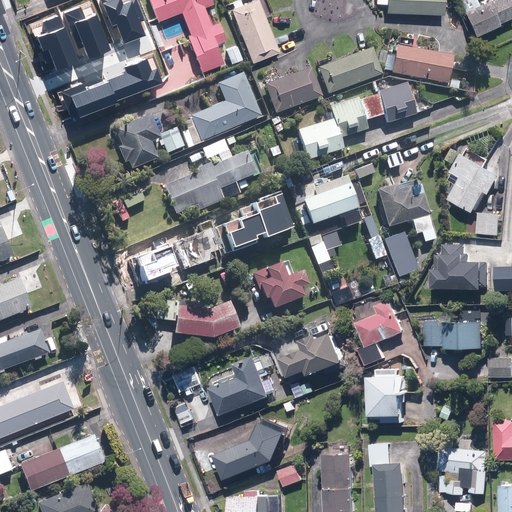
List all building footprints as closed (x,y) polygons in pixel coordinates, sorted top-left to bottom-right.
[(134,0),(125,0),(121,2),(119,0),(100,0),(111,25),(114,24),(121,42),(143,33),(138,23),(143,21),(134,0)] [(219,21),(211,24),(204,6),(213,3),(212,0),(149,0),(158,21),(182,11),(191,34),(188,35),(202,71),(224,62),(217,43),(226,39),(219,21)] [(259,0),(253,0),(232,9),(253,62),(280,51),(259,0)] [(444,14),(444,0),(387,0),(387,11),(444,14)] [(511,3),(510,0),(486,0),(479,4),(477,0),(460,0),(465,10),(464,11),(475,36),(500,24),(499,22),(511,16),(511,3)] [(70,19),(85,56),(107,47),(92,10),(70,19)] [(53,68),(74,59),(58,22),(38,31),(53,68)] [(454,55),(397,45),(392,73),(448,84),(454,55)] [(242,59),(237,46),(226,50),(232,63),(242,59)] [(372,48),(318,67),(328,94),(382,75),(372,48)] [(64,90),(74,114),(158,80),(148,54),(121,65),(122,67),(64,90)] [(322,96),(311,67),(265,84),(276,113),(322,96)] [(261,115),(243,73),(218,83),(225,101),(190,116),(201,141),(261,115)] [(378,91),(379,94),(359,100),(358,98),(330,107),(333,119),(298,130),(307,160),(344,149),(341,138),(368,129),(365,121),(385,114),(388,123),(416,114),(406,82),(378,91)] [(115,129),(122,146),(118,147),(125,163),(129,161),(132,169),(158,158),(151,141),(160,138),(150,114),(115,129)] [(279,116),(271,119),(277,135),(284,132),(279,116)] [(184,146),(177,127),(160,134),(168,153),(184,146)] [(224,140),(202,149),(206,159),(228,150),(224,140)] [(224,200),(219,189),(256,173),(247,151),(164,185),(176,214),(197,205),(199,210),(224,200)] [(464,177),(451,199),(475,212),(487,191),(491,194),(502,175),(464,153),(453,171),(464,177)] [(349,183),(302,200),(311,224),(358,208),(349,183)] [(388,227),(411,220),(416,234),(432,229),(428,215),(429,214),(423,194),(421,194),(418,183),(397,190),(395,184),(377,189),(388,227)] [(253,204),(264,237),(295,226),(281,190),(251,201),(253,204)] [(142,193),(124,201),(127,208),(145,200),(142,193)] [(223,248),(225,254),(264,240),(264,237),(253,204),(240,209),(242,216),(215,226),(223,248)] [(134,224),(125,206),(117,210),(127,228),(134,224)] [(341,216),(344,227),(360,222),(357,211),(341,216)] [(500,235),(501,214),(481,212),(479,233),(500,235)] [(215,226),(212,220),(199,225),(202,232),(174,243),(184,269),(214,258),(212,252),(223,248),(215,226)] [(316,225),(303,231),(309,246),(323,240),(316,225)] [(0,261),(13,256),(1,226),(0,226),(0,261)] [(386,240),(400,276),(420,269),(406,232),(386,240)] [(179,266),(166,236),(152,242),(155,249),(129,260),(140,285),(170,273),(168,270),(179,266)] [(489,286),(489,261),(471,261),(471,253),(466,253),(466,244),(445,244),(445,254),(438,254),(438,268),(436,268),(436,287),(485,288),(485,286),(489,286)] [(308,284),(302,270),(287,276),(281,262),(253,273),(264,302),(270,300),(276,317),(298,309),(294,299),(304,296),(300,287),(308,284)] [(511,289),(511,265),(498,266),(498,290),(511,289)] [(329,290),(340,286),(337,275),(325,280),(329,290)] [(0,320),(33,307),(20,277),(0,285),(0,320)] [(347,285),(332,292),(336,303),(352,296),(347,285)] [(368,365),(386,357),(379,342),(406,331),(393,300),(378,306),(381,313),(358,323),(368,345),(361,348),(368,365)] [(213,338),(239,327),(229,301),(208,309),(177,305),(174,333),(213,338)] [(447,325),(436,325),(436,345),(448,345),(448,348),(485,347),(485,321),(447,322),(447,325)] [(41,329),(0,343),(0,370),(49,353),(41,329)] [(293,377),(310,370),(312,374),(347,360),(336,332),(322,338),(320,333),(304,339),(308,348),(285,357),(293,377)] [(212,388),(223,415),(274,395),(258,355),(237,363),(242,376),(212,388)] [(511,357),(491,357),(491,376),(511,375),(511,357)] [(405,375),(372,375),(373,414),(406,413),(405,375)] [(313,379),(301,383),(306,396),(317,392),(313,379)] [(0,406),(0,438),(74,409),(64,382),(0,406)] [(195,423),(186,403),(177,407),(185,427),(195,423)] [(511,417),(497,418),(498,458),(511,457),(511,417)] [(218,454),(228,479),(278,459),(290,431),(265,421),(258,438),(218,454)] [(94,434),(20,464),(31,491),(105,461),(94,434)] [(408,511),(406,461),(393,462),(392,443),(371,444),(373,466),(378,466),(380,511),(408,511)] [(490,469),(488,469),(490,449),(443,443),(440,469),(463,471),(462,479),(451,477),(450,491),(465,493),(466,485),(472,486),(472,490),(487,492),(490,469)] [(0,474),(13,469),(4,449),(0,450),(0,474)] [(358,511),(357,452),(327,453),(328,511),(358,511)] [(281,471),(287,486),(304,480),(298,464),(281,471)] [(229,480),(230,511),(252,511),(275,510),(273,478),(229,480)] [(511,511),(511,481),(503,482),(503,511),(511,511)] [(42,511),(98,511),(87,483),(38,503),(42,511)]
